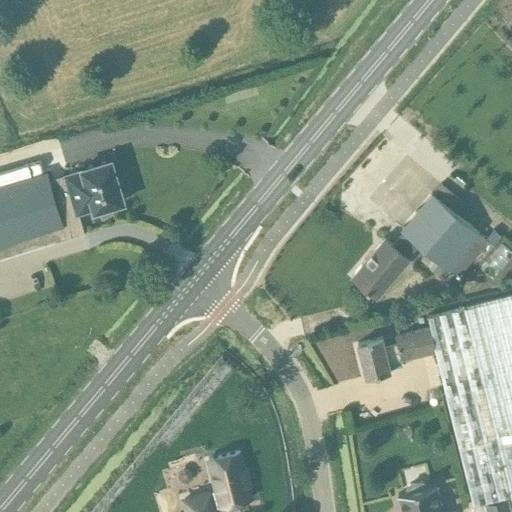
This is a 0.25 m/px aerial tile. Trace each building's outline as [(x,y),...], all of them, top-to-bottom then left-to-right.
[(65,176),(74,203),(91,198),(94,211),(124,202),(111,160),(82,168),(82,170),(65,175),(65,176)] [(74,203),(65,176),(50,181),(47,172),(0,186),(0,259),(83,234),(74,203)] [(404,231),(393,244),(385,237),(352,276),(378,298),(411,258),(409,257),(419,244),(428,252),(421,260),(430,267),(429,268),(436,274),(445,264),(459,275),(488,240),(479,233),(480,232),(457,213),(465,203),(442,183),(434,193),(431,191),(400,228),(404,231)] [(494,229),(487,237),(495,243),(501,235),(494,229)] [(511,294),(428,316),(430,326),(395,335),(397,343),(385,346),(383,337),(358,343),(366,378),(392,372),(389,361),(401,358),(402,360),(436,351),(474,505),(511,496),(511,497),(511,294)] [(188,511),(216,511),(215,507),(251,497),(240,451),(208,459),(216,489),(184,499),(188,511)] [(444,511),(437,484),(427,487),(426,483),(422,481),(410,484),(408,488),(409,492),(399,494),(403,511),(444,511)]
